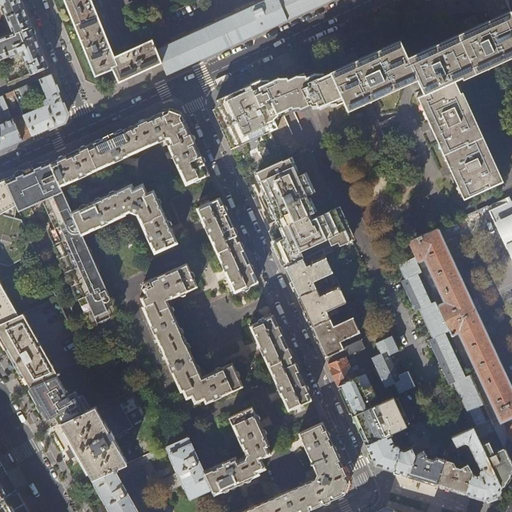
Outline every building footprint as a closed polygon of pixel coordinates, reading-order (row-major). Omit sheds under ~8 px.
[(0,0),(0,2),(13,35),(0,39),(0,59),(21,51),(31,74),(48,67),(40,46),(21,0),(0,0)] [(134,75),(162,63),(157,50),(152,39),(125,51),(115,56),(91,0),(64,0),(95,76),(113,68),(119,82),(128,78),(134,75)] [(157,50),(162,63),(165,69),(167,75),(195,62),(258,34),(289,19),(308,11),(331,0),(266,0),(246,9),(157,50)] [(463,79),(511,57),(511,15),(510,11),(485,22),(427,48),(407,57),(399,40),(347,63),(329,71),(330,73),(343,101),(348,111),(417,79),(424,94),(417,97),(463,199),(502,182),(462,92),(460,93),(454,80),(462,77),(463,79)] [(50,70),(48,67),(31,74),(9,82),(0,59),(0,97),(3,96),(13,91),(30,84),(39,80),(51,74),(50,70)] [(343,101),(330,73),(324,76),(323,73),(316,74),(314,71),(304,75),(305,76),(301,76),(298,77),(297,76),(292,78),(286,81),(298,106),(299,107),(304,105),(309,103),(310,104),(318,104),(319,106),(328,102),(329,103),(336,103),(337,105),(343,101)] [(51,74),(39,80),(47,98),(42,100),(44,106),(39,108),(38,105),(36,106),(37,109),(23,114),(32,136),(44,130),(59,124),(65,121),(68,114),(51,74)] [(286,81),(285,78),(278,79),(278,78),(268,82),(268,80),(264,80),(260,81),(260,80),(250,84),(270,131),(277,128),(273,119),(277,114),(277,112),(291,105),(291,107),(298,106),(286,81)] [(30,84),(13,91),(14,95),(18,103),(35,97),(30,84)] [(270,131),(250,84),(232,93),(222,97),(215,116),(230,149),(270,131)] [(14,95),(13,91),(3,96),(6,104),(9,102),(7,98),(14,95)] [(6,104),(3,96),(0,97),(0,149),(10,145),(22,140),(13,119),(11,116),(6,104)] [(61,158),(50,163),(60,186),(165,138),(186,185),(209,174),(206,168),(193,139),(187,126),(181,113),(169,108),(162,112),(140,122),(99,141),(61,158)] [(14,115),(11,116),(13,119),(22,140),(26,138),(32,136),(23,114),(20,109),(17,111),(19,116),(15,118),(14,115)] [(363,113),(354,118),(356,123),(365,118),(363,113)] [(316,164),(309,149),(290,157),(299,175),(305,172),(314,191),(308,194),(318,216),(337,207),(330,193),(316,164)] [(308,194),(314,191),(305,172),(299,175),(290,157),(257,172),(286,236),(273,242),(274,245),(285,269),(304,260),(323,252),(325,255),(337,249),(337,248),(352,240),(344,224),(337,207),(318,216),(308,194)] [(60,186),(50,163),(48,159),(41,163),(41,162),(15,174),(10,176),(11,176),(5,179),(19,211),(42,200),(54,228),(49,231),(91,325),(98,322),(111,317),(117,314),(81,233),(71,210),(60,186)] [(19,211),(5,179),(4,179),(0,181),(0,323),(23,313),(58,298),(19,211)] [(71,210),(81,233),(116,218),(117,220),(124,217),(123,215),(125,214),(125,213),(129,211),(137,213),(156,253),(178,243),(155,189),(148,192),(144,183),(133,187),(131,183),(71,210)] [(196,208),(234,292),(258,282),(247,257),(224,208),(219,197),(196,208)] [(511,204),(511,203),(510,200),(496,207),(502,221),(495,224),(511,259),(511,204)] [(502,221),(496,207),(489,210),(495,224),(502,221)] [(398,218),(401,222),(412,217),(410,212),(398,218)] [(511,259),(495,224),(495,225),(511,262),(511,259)] [(487,411),(490,418),(496,430),(502,443),(511,464),(511,392),(475,312),(481,310),(476,299),(470,302),(436,229),(408,241),(415,258),(422,272),(436,302),(449,331),(463,360),(466,367),(470,374),(483,403),(487,411)] [(104,255),(116,283),(142,273),(144,267),(129,232),(103,243),(103,240),(100,242),(105,254),(104,255)] [(333,274),(326,258),(311,264),(311,267),(308,268),(304,260),(285,269),(292,284),(298,298),(317,289),(315,283),(333,274)] [(431,304),(417,274),(422,272),(415,258),(399,265),(402,272),(399,273),(402,280),(400,281),(414,310),(416,309),(419,316),(422,315),(430,331),(426,332),(429,339),(426,340),(430,347),(432,346),(439,362),(437,363),(444,377),(446,376),(453,391),(456,389),(463,405),(460,406),(467,421),(464,422),(467,429),(472,426),(490,418),(487,411),(483,413),(479,405),(483,403),(470,374),(465,376),(462,369),(466,367),(463,360),(459,362),(445,333),(449,331),(436,302),(431,304)] [(203,398),(205,402),(242,385),(232,362),(202,376),(167,300),(197,286),(187,263),(143,283),(143,287),(146,295),(142,298),(144,305),(143,306),(157,339),(155,340),(156,342),(159,341),(165,356),(163,357),(164,360),(166,358),(181,391),(183,390),(186,398),(191,395),(195,402),(203,398)] [(327,311),(346,303),(339,287),(324,294),(324,295),(321,296),(317,289),(298,298),(303,309),(311,327),(331,318),(327,311)] [(57,373),(23,313),(0,323),(0,332),(9,349),(30,385),(31,385),(58,375),(61,373),(60,371),(57,373)] [(249,325),(287,410),(311,399),(301,376),(284,339),(273,315),(249,325)] [(341,340),(344,338),(345,339),(359,333),(352,317),(334,325),(331,318),(311,327),(317,339),(324,356),(344,347),(341,340)] [(396,345),(392,335),(376,342),(380,353),(371,357),(384,387),(394,382),(399,393),(415,385),(408,370),(403,372),(394,352),(398,350),(396,345)] [(344,356),(364,347),(361,339),(344,347),(324,356),(326,360),(328,364),(344,356)] [(351,372),(350,370),(351,369),(348,363),(347,364),(344,356),(328,364),(333,374),(338,385),(359,375),(362,374),(359,369),(351,372)] [(376,389),(368,371),(362,374),(359,375),(338,385),(343,396),(351,415),(355,413),(370,406),(367,400),(375,397),(372,390),(376,389)] [(66,391),(58,375),(31,385),(42,404),(45,409),(43,410),(48,418),(56,414),(61,422),(88,410),(79,395),(78,396),(74,391),(71,393),(69,390),(66,391)] [(405,425),(392,396),(370,406),(355,413),(359,422),(368,442),(387,433),(395,430),(402,427),(404,432),(410,445),(410,446),(413,454),(422,450),(425,449),(439,442),(427,415),(405,425)] [(115,397),(88,410),(61,422),(76,450),(92,478),(126,462),(112,438),(132,427),(115,397)] [(204,471),(211,487),(214,494),(259,473),(258,471),(265,467),(261,457),(270,453),(266,445),(268,444),(251,406),(229,417),(245,452),(244,457),(237,459),(236,456),(204,471)] [(496,430),(490,418),(472,426),(477,438),(496,430)] [(238,511),(302,511),(311,508),(330,499),(344,493),(349,481),(333,448),(322,422),(297,433),(315,472),(313,477),(238,511)] [(477,438),(472,426),(467,429),(451,436),(456,446),(463,443),(467,443),(479,470),(479,473),(475,474),(472,473),(465,493),(474,495),(485,499),(497,494),(498,492),(501,487),(480,444),(477,438)] [(413,454),(410,446),(410,445),(401,449),(398,447),(397,445),(394,444),(392,444),(387,433),(368,442),(365,444),(374,464),(393,470),(408,475),(413,454)] [(187,435),(126,462),(92,478),(111,511),(137,511),(128,494),(131,489),(124,485),(123,485),(118,476),(123,469),(130,466),(131,469),(150,461),(149,458),(169,450),(190,497),(211,487),(204,471),(187,435)] [(435,452),(436,448),(436,447),(438,446),(441,447),(441,448),(447,450),(451,436),(439,442),(425,449),(428,455),(429,456),(434,453),(434,452),(435,452)] [(461,455),(456,446),(451,436),(447,450),(455,452),(458,457),(461,455)] [(508,474),(511,468),(511,464),(502,443),(497,446),(499,451),(494,453),(488,440),(480,444),(501,487),(508,474)] [(436,484),(444,459),(435,456),(430,459),(429,458),(426,457),(425,458),(422,450),(413,454),(408,475),(419,478),(436,484)] [(465,493),(472,473),(466,463),(459,468),(459,467),(455,466),(453,462),(444,459),(436,484),(447,487),(465,493)] [(29,511),(23,501),(17,490),(8,495),(0,500),(0,511),(29,511)]
